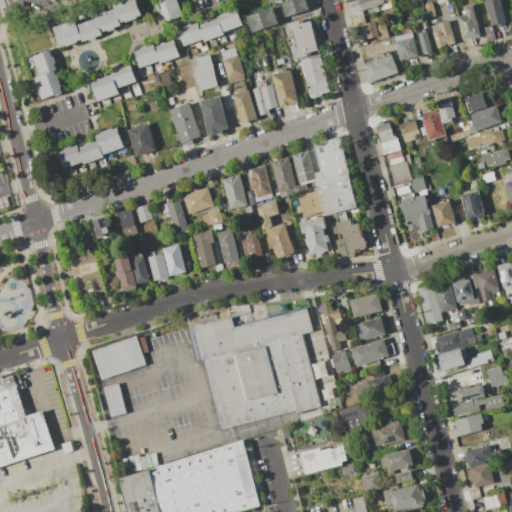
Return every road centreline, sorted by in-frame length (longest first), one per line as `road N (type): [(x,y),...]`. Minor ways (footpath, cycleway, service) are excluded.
road 1 (residential): [(457,511),(327,0)]
road 2 (residential): [(61,339),(206,289),(395,271)]
road 3 (residential): [(357,109),(33,222)]
road 4 (residential): [(61,339),(107,511)]
road 5 (residential): [(511,55),(357,109)]
road 6 (residential): [(33,222),(0,72)]
road 7 (residential): [(511,234),(395,271)]
